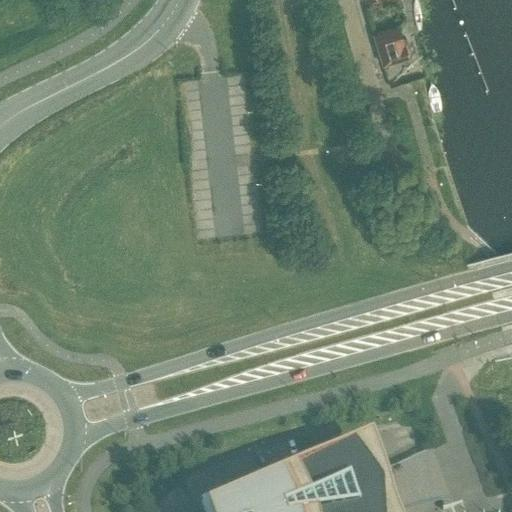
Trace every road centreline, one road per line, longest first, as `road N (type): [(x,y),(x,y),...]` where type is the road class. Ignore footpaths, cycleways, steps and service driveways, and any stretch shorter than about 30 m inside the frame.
road 1 (secondary): [(511,268),(63,397)]
road 2 (secondary): [(74,436),(511,309)]
road 3 (secondary): [(0,126),(123,59),(179,0)]
road 4 (unclassified): [(407,172),(385,143),(343,0)]
